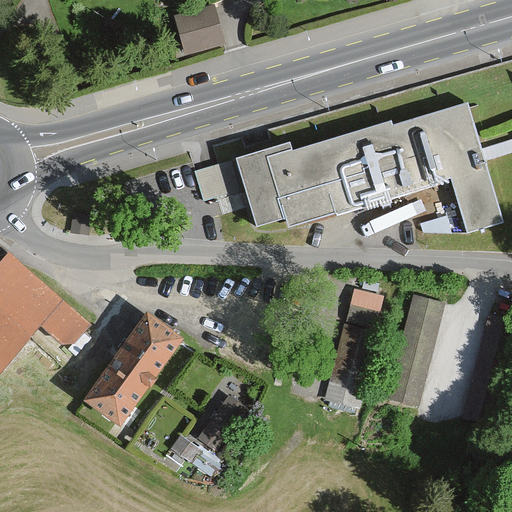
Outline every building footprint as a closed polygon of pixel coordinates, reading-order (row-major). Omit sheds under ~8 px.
[(213,8),(174,20),(186,59),(225,47),(213,8)] [(287,135),(225,153),(228,162),(236,192),(239,201),(250,238),(447,183),(462,236),(503,224),(485,161),(511,153),(511,143),(479,153),(465,100),(291,149),(287,135)] [(236,192),(228,162),(201,170),(194,172),(203,202),(236,192)] [(89,219),(73,217),(71,233),(87,235),(89,219)] [(0,262),(0,364),(37,322),(65,347),(86,323),(7,254),(0,262)] [(384,299),(354,292),(351,308),(380,315),(384,299)] [(417,406),(446,303),(413,294),(384,397),(417,406)] [(509,321),(488,316),(462,422),(483,427),(509,321)] [(236,321),(222,352),(263,370),(277,340),(236,321)] [(120,437),(184,347),(148,322),(84,411),(120,437)] [(381,333),(344,324),(325,400),(361,409),(381,333)] [(249,412),(229,398),(197,443),(216,457),(249,412)]
